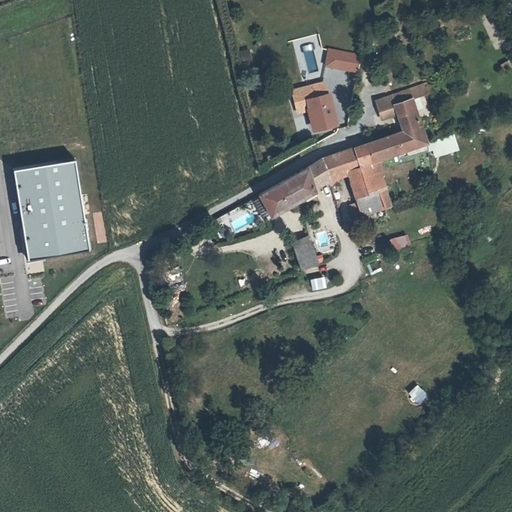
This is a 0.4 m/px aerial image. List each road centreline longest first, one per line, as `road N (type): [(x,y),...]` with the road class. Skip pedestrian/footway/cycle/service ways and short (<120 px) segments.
road 1 (unclassified): [(0,362),(91,270),(303,163)]
road 2 (track): [(131,253),(157,318),(189,458),(268,511)]
road 3 (track): [(402,0),(401,30),(367,72),(351,136)]
